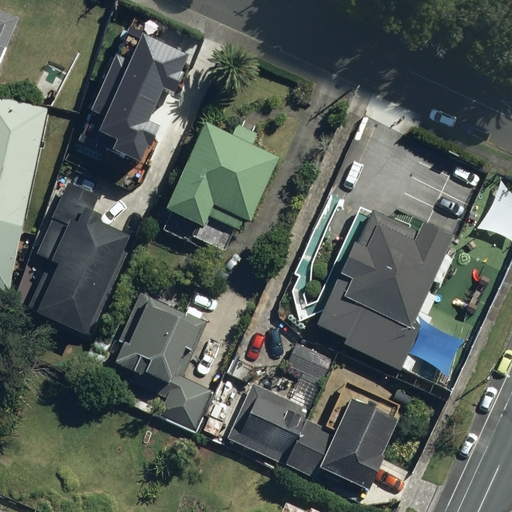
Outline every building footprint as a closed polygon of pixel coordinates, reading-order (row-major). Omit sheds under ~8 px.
[(0,52),(14,18),(0,11),(0,52)] [(140,92),(108,77),(78,139),(119,158),(114,168),(141,181),(175,109),(171,107),(176,96),(146,82),(140,92)] [(44,111),(0,101),(0,291),(5,293),(44,111)] [(230,137),(203,125),(164,212),(201,229),(206,219),(237,232),(242,221),(248,223),(276,159),(249,147),(254,136),(234,127),(230,137)] [(74,223),(97,234),(85,259),(110,271),(137,214),(89,192),(74,223)] [(323,310),(317,323),(347,337),(345,342),(399,368),(421,324),(416,322),(458,236),(424,220),(422,226),(419,230),(372,207),(370,211),(368,217),(323,310)] [(481,270),(449,256),(434,289),(467,303),(481,270)] [(204,322),(136,294),(107,364),(167,389),(156,415),(193,431),(209,392),(180,379),(204,322)] [(284,401),(248,384),(222,440),(312,481),(317,470),(368,493),(382,463),(377,461),(395,424),(350,403),(334,437),(298,420),(327,358),(293,343),(282,366),(297,373),(284,401)]
